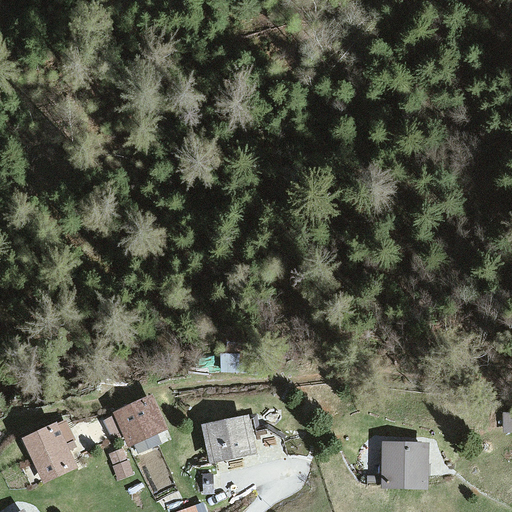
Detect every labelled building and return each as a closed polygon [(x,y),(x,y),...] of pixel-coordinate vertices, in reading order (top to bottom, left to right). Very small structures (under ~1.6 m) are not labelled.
[(152,397),(115,413),(128,442),(165,426),(152,397)] [(244,415),(202,424),(210,459),(252,450),(244,415)] [(64,420),(24,440),(44,479),(75,464),(68,449),(76,444),(64,420)] [(423,441),(384,441),(383,484),(423,484),(423,441)] [(123,449),(110,454),(118,476),(132,472),(123,449)]
